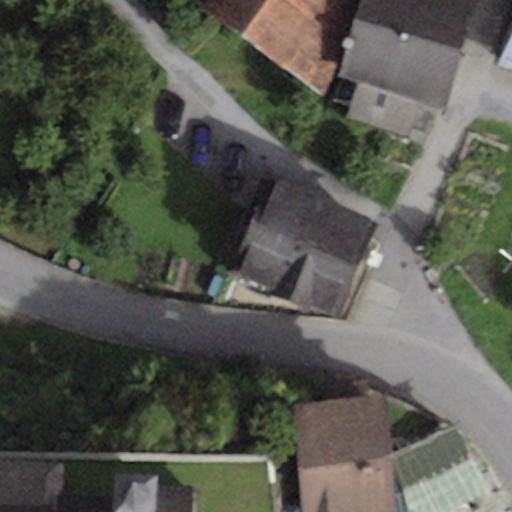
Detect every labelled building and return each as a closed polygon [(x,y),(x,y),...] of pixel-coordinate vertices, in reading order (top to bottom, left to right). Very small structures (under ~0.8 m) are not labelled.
[(358,0),(206,0),(202,7),(325,95),(358,0)] [(480,0),(362,0),(338,77),(356,83),(345,117),(408,136),(420,100),(446,108),(480,0)] [(511,34),(498,65),(511,69),(511,34)] [(377,221),(276,180),(236,276),(337,318),(377,221)] [(379,401),(299,409),(308,511),(390,511),(385,463),(379,401)] [(454,430),(385,463),(390,511),(422,511),(484,481),(454,430)] [(0,511),(193,511),(194,486),(159,485),(159,476),(115,474),(114,496),(56,494),(57,461),(0,459),(0,511)]
